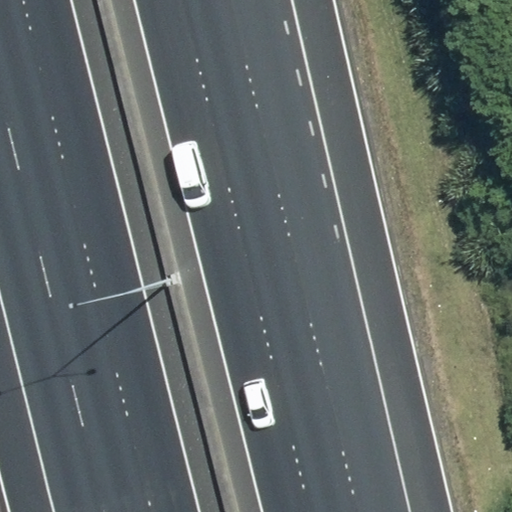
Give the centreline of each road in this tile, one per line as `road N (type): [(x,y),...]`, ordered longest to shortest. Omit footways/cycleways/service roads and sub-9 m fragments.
road 1 (motorway): [(153,511),(24,0)]
road 2 (motorway): [(184,0),(312,511)]
